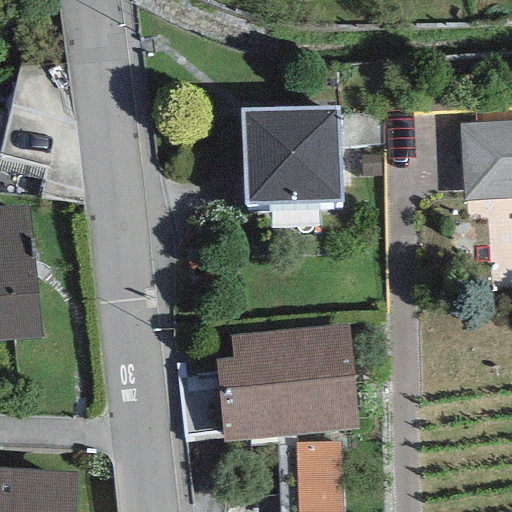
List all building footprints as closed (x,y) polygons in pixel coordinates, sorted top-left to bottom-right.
[(336,118),(244,120),(246,215),(338,214),(336,118)] [(511,125),(459,128),(464,205),(511,202),(511,125)] [(28,214),(0,216),(0,347),(41,343),(28,214)] [(347,330),(230,342),(232,367),(215,368),(224,451),(358,437),(347,330)] [(341,511),(339,446),(295,448),(296,511),(341,511)] [(75,511),(77,480),(0,477),(0,511),(75,511)]
